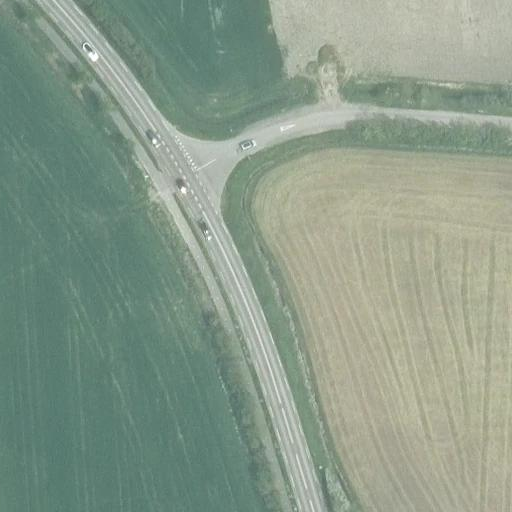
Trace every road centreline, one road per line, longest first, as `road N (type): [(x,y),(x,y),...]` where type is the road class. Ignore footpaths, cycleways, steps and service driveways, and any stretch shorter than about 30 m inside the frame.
road 1 (secondary): [(183,178),(223,250),(312,511)]
road 2 (unclassified): [(183,178),(310,117),(511,123)]
road 3 (secondary): [(53,0),(145,115),(183,178)]
